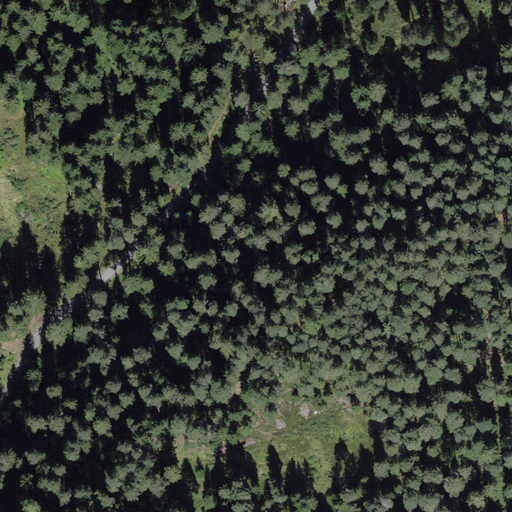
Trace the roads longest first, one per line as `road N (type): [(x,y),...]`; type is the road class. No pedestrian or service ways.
road 1 (track): [(312,0),(284,51),(0,392)]
road 2 (track): [(511,208),(473,239),(375,276),(309,319),(173,461)]
